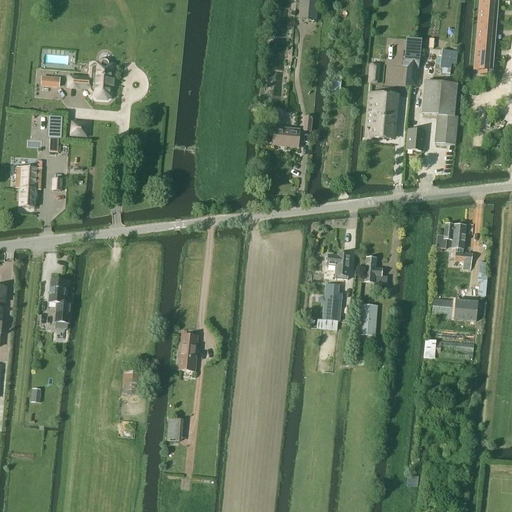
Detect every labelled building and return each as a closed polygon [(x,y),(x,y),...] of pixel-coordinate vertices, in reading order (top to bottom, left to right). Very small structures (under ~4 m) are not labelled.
[(316,22),(318,0),(300,0),(298,21),(316,22)] [(479,0),(473,71),(480,72),(480,75),(492,76),(498,0),(486,0),(486,1),(479,0)] [(449,75),(450,67),(450,65),(456,65),(458,52),(441,50),(440,58),(435,57),(435,63),(439,64),(438,69),(441,70),(441,74),(449,75)] [(383,52),(382,70),(395,71),(397,53),(383,52)] [(90,77),(89,91),(91,94),(94,94),(93,96),(96,100),(106,100),(109,97),(110,88),(113,88),(113,80),(111,80),(112,66),(109,65),(109,64),(108,64),(108,63),(108,62),(107,62),(106,61),(105,61),(104,61),(103,61),(102,61),(101,61),(101,62),(100,62),(100,63),(99,63),(99,64),(99,65),(96,64),(96,66),(94,66),(91,69),(90,77)] [(369,64),(367,84),(378,85),(380,65),(369,64)] [(332,76),(330,94),(339,95),(341,77),(337,77),(332,76)] [(41,77),(40,87),(59,89),(60,79),(41,77)] [(69,77),(68,89),(77,89),(78,78),(69,77)] [(454,146),(457,118),(453,118),(456,86),(424,83),(421,115),(436,116),(434,144),(454,146)] [(397,99),(389,98),(368,96),(365,129),(371,129),(370,140),(390,142),(391,131),(394,131),(397,99)] [(310,132),(311,118),(304,118),(303,132),(310,132)] [(274,129),(272,146),(297,149),(299,131),(274,129)] [(406,131),(404,151),(421,152),(423,132),(406,131)] [(50,139),(49,153),(57,153),(60,153),(60,148),(58,148),(58,139),(50,139)] [(9,183),(9,186),(15,186),(15,190),(20,190),(19,208),(34,209),(35,191),(40,191),(41,170),(42,163),(37,162),(36,170),(16,168),(15,183),(9,183)] [(52,180),(52,192),(60,192),(61,180),(52,180)] [(435,249),(435,253),(441,253),(442,250),(445,250),(446,241),(447,241),(448,241),(452,241),(450,262),(463,263),(462,270),(470,271),(471,258),(469,256),(462,255),(465,227),(444,226),(443,237),(436,237),(435,249)] [(327,256),(326,267),(335,268),(334,280),(346,281),(346,278),(347,278),(349,256),(337,255),(336,257),(327,256)] [(365,259),(364,283),(373,284),(372,290),(386,291),(387,278),(380,277),(380,270),(375,270),(375,260),(365,259)] [(479,284),(478,297),(480,297),(485,297),(486,287),(487,276),(485,276),(480,276),(479,284)] [(50,281),(48,303),(56,304),(54,323),(68,325),(70,305),(64,304),(64,298),(66,296),(66,292),(65,290),(66,283),(50,281)] [(317,320),(316,330),(321,330),(337,332),(337,323),(339,323),(342,294),(337,294),(338,286),(325,285),(322,321),(317,320)] [(433,297),(431,319),(455,321),(455,322),(477,323),(478,305),(456,303),(454,303),(455,299),(433,297)] [(358,336),(358,343),(373,344),(374,337),(376,308),(361,307),(358,336)] [(181,336),(178,371),(194,373),(196,359),(195,359),(197,338),(181,336)] [(425,340),(423,359),(433,360),(434,357),(439,358),(472,361),(473,346),(441,342),(435,342),(435,341),(425,340)] [(357,358),(357,366),(371,367),(372,359),(357,358)] [(121,396),(139,397),(142,373),(124,371),(121,396)] [(32,390),(31,404),(38,404),(40,391),(32,390)] [(166,442),(180,444),(183,421),(168,420),(166,442)]
